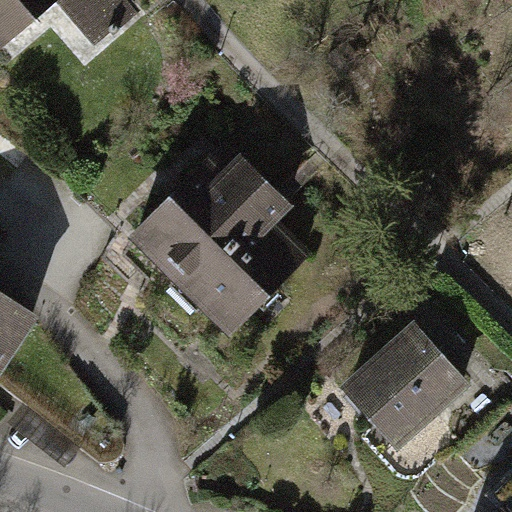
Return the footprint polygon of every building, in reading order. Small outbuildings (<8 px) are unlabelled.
[(0,0),(0,59),(13,74),(62,32),(98,75),(146,35),(116,0),(0,0)] [(216,179),(194,158),(128,228),(238,332),(308,259),(276,229),(301,204),(244,150),(216,179)] [(0,372),(42,312),(0,284),(0,372)] [(347,387),(393,440),(463,379),(416,326),(347,387)] [(511,511),(511,500),(496,488),(476,511),(511,511)]
